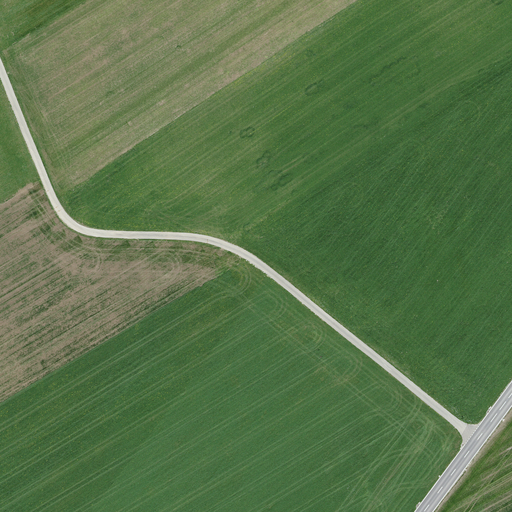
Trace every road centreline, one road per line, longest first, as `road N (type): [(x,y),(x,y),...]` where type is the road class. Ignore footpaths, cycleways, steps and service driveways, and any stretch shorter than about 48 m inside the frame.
road 1 (track): [(476,438),(373,346),(228,239),(102,232),(72,217),(51,194),(0,61)]
road 2 (tertiary): [(511,391),(423,511)]
